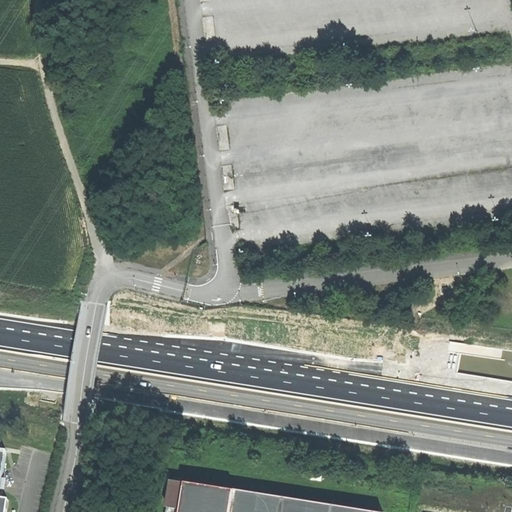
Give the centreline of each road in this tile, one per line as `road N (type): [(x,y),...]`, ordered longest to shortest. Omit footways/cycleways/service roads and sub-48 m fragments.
road 1 (trunk): [(0,362),(511,444)]
road 2 (trunk): [(511,417),(0,336)]
road 3 (unclassified): [(63,511),(101,292),(126,277),(186,291)]
road 4 (track): [(111,281),(39,63),(32,0)]
